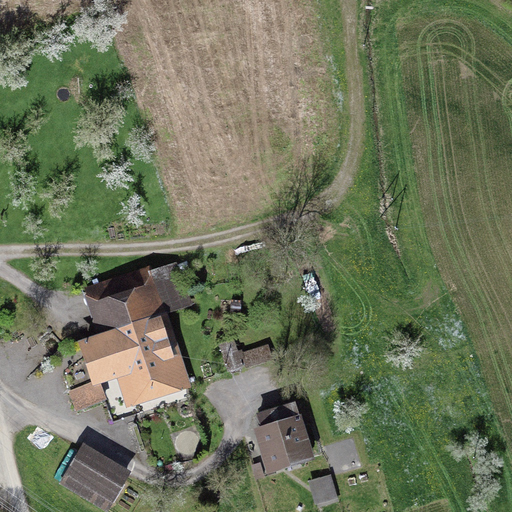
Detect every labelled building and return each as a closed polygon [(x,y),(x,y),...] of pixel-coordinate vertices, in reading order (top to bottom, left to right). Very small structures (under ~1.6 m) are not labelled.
[(141,274),(96,289),(112,337),(85,346),(96,380),(124,371),(131,394),(176,379),(141,274)] [(267,346),(243,354),(247,366),(271,359),(267,346)] [(99,382),(70,393),(77,409),(105,398),(99,382)] [(295,406),(258,417),(274,468),(306,458),(296,427),(301,425),(295,406)] [(125,479),(81,453),(63,483),(107,509),(125,479)]
